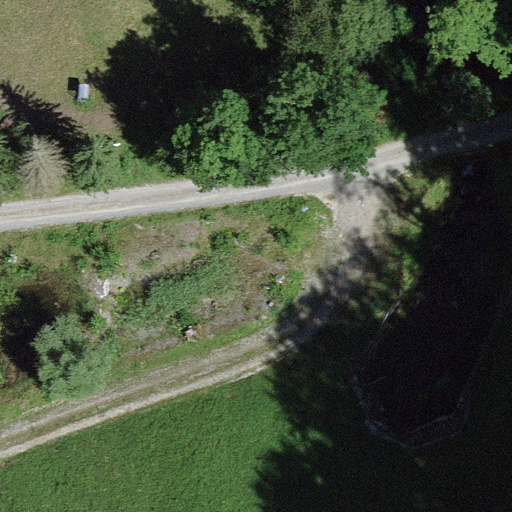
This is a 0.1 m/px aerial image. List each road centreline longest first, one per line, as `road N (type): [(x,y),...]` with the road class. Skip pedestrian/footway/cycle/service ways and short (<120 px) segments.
road 1 (track): [(382,157),(379,224),(330,308),(239,361),(0,440)]
road 2 (unclassified): [(0,220),(142,203),(382,157),(511,122)]
